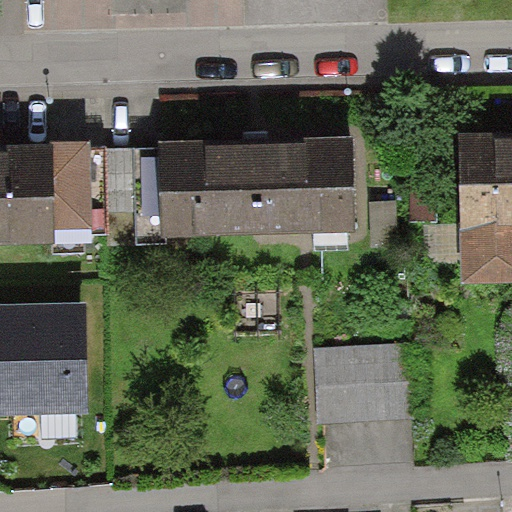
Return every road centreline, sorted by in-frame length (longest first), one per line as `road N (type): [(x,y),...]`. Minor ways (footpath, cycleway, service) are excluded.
road 1 (residential): [(0,511),(511,480)]
road 2 (residential): [(0,57),(511,43)]
